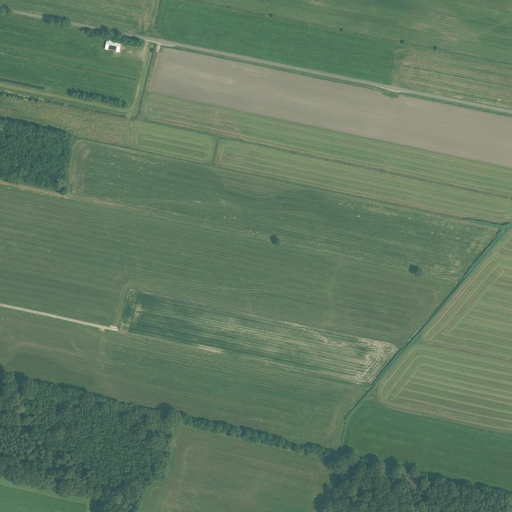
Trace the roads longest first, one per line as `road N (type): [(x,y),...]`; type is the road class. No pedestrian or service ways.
road 1 (unclassified): [(0,9),(511,112)]
road 2 (track): [(0,466),(104,492),(122,511)]
road 3 (track): [(83,487),(83,460),(30,442),(11,420),(10,399)]
